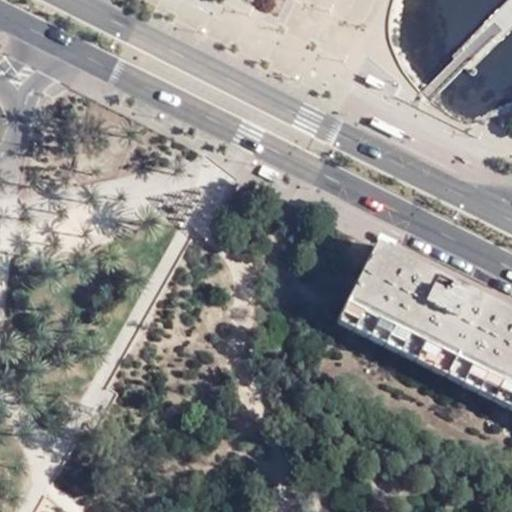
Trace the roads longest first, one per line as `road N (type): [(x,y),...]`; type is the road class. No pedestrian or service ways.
road 1 (secondary): [(0,12),(511,269)]
road 2 (secondary): [(511,217),(73,0)]
